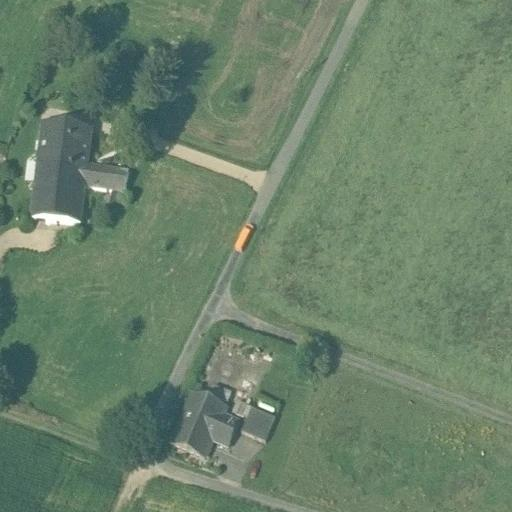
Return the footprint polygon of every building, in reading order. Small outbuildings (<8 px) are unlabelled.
[(91,131),(43,126),(36,182),(84,189),(84,187),(87,168),(91,131)] [(128,173),(87,168),(84,187),(125,194),(128,173)] [(84,189),(36,182),(31,219),(79,226),(84,189)] [(226,409),(192,395),(170,445),(205,460),(212,442),(228,449),(239,423),(223,417),(226,409)] [(251,409),(241,433),(255,439),(265,415),(251,409)] [(275,420),(265,415),(255,439),(265,443),(275,420)]
